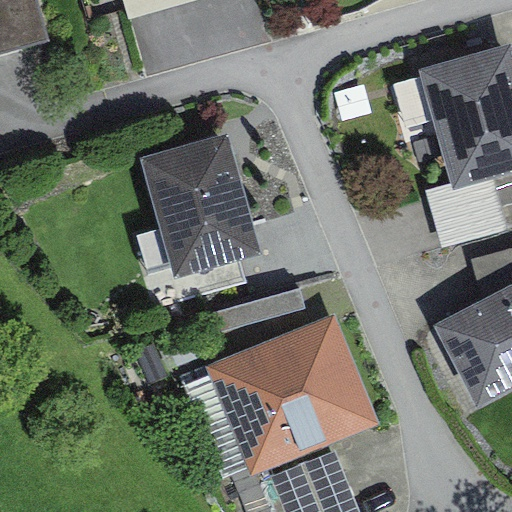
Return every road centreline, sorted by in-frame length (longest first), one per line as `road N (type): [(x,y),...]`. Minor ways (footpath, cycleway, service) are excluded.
road 1 (residential): [(473,511),(452,492),(274,61)]
road 2 (residential): [(274,61),(2,135)]
road 3 (residential): [(501,0),(274,61)]
